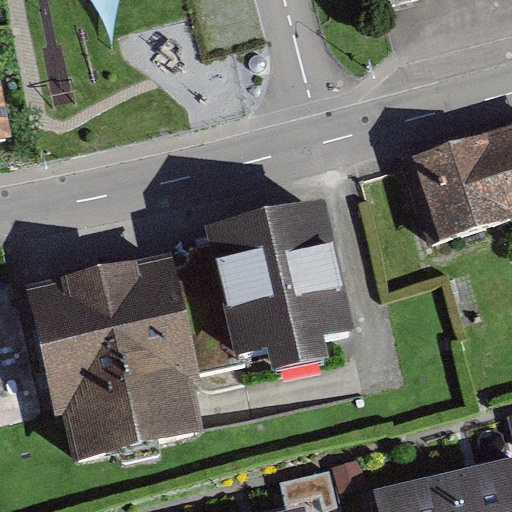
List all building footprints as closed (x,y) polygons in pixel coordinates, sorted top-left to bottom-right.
[(391,0),(395,15),(448,0),(391,0)] [(511,134),(472,145),(496,236),(511,232),(511,134)] [(472,145),(401,164),(425,255),(496,236),(472,145)] [(332,209),(214,233),(242,370),(281,362),(286,385),(339,374),(335,350),(360,345),(332,209)] [(176,260),(31,291),(69,467),(214,436),(176,260)] [(511,511),(511,478),(381,508),(381,511),(511,511)]
